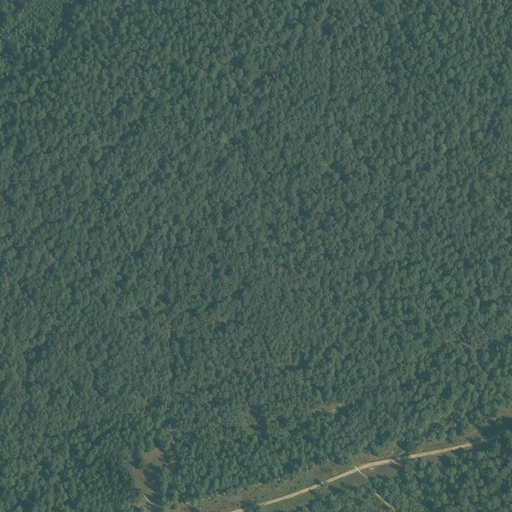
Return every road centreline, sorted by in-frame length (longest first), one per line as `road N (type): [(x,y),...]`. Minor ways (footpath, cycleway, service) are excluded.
road 1 (track): [(0,133),(55,132),(172,108),(209,81),(252,84),(330,28),(309,0)]
road 2 (track): [(236,511),(371,464),(511,432)]
